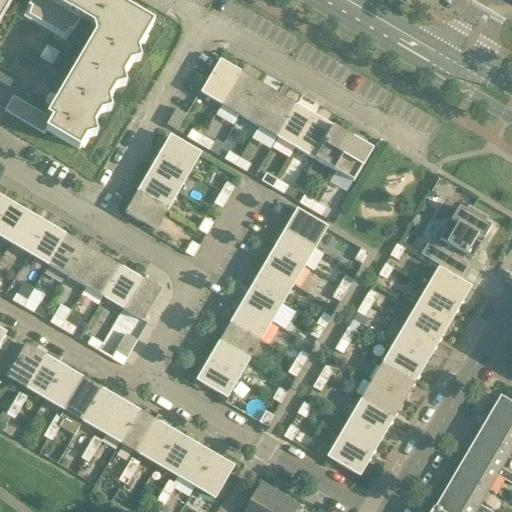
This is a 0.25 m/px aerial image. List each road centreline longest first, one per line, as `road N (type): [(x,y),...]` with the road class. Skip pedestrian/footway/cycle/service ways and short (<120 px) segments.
road 1 (residential): [(422,139),(203,8)]
road 2 (residential): [(370,511),(153,383)]
road 3 (residential): [(82,212),(203,8)]
road 4 (residential): [(478,362),(388,511)]
road 5 (residential): [(153,383),(120,375),(0,306)]
road 6 (tertiary): [(310,0),(447,80)]
road 7 (residential): [(194,279),(82,212)]
